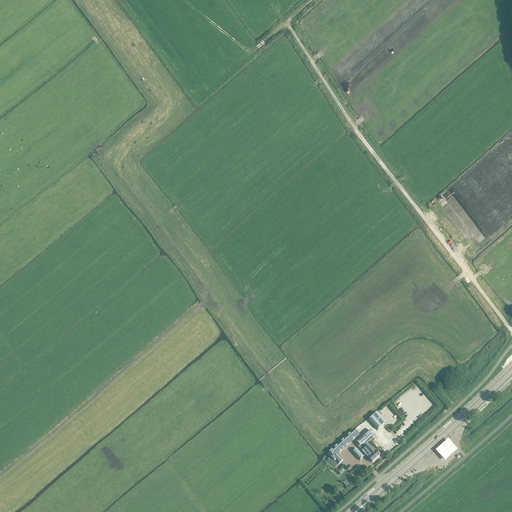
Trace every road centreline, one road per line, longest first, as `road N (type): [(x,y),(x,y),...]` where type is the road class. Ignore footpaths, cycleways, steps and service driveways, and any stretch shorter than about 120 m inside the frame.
road 1 (track): [(311,0),(287,23),(376,157),(511,330)]
road 2 (track): [(0,478),(206,296),(273,383),(267,387)]
road 3 (secondary): [(511,366),(358,508)]
road 4 (track): [(296,383),(321,374),(423,284),(468,275)]
road 5 (secondary): [(358,508),(511,375)]
road 6 (track): [(6,168),(94,146),(156,226)]
road 7 (track): [(206,296),(156,226),(189,197)]
road 8 (track): [(188,0),(256,47),(287,23),(282,18)]
road 9 (track): [(171,465),(267,387)]
